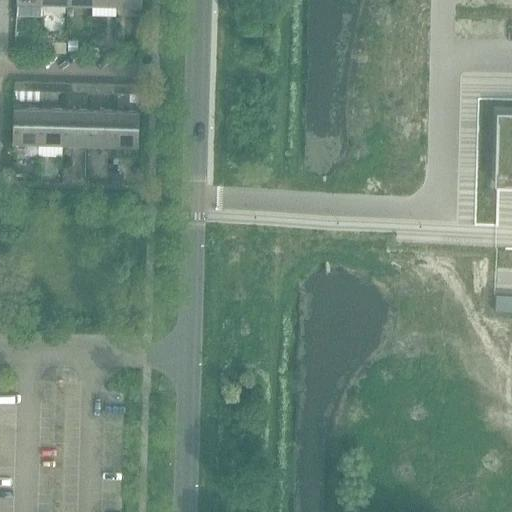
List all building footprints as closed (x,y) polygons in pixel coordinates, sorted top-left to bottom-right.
[(39,100),(40,80),(14,80),(14,89),(39,90),(39,100)] [(64,91),(65,81),(40,80),(39,100),(57,101),(58,91),(64,91)] [(90,91),(90,82),(65,81),(64,91),(90,91)] [(115,92),(115,82),(90,82),(90,91),(115,92)] [(115,82),(115,92),(138,93),(138,83),(115,82)] [(38,141),(39,108),(14,107),(13,140),(38,141)] [(63,142),(64,109),(39,108),(38,141),(63,142)] [(88,143),(89,109),(64,109),(63,142),(88,143)] [(113,143),(114,110),(89,109),(88,143),(113,143)] [(114,110),(113,143),(138,144),(139,111),(114,110)] [(495,159),(494,183),(511,183),(511,111),(497,111),(495,159)]
